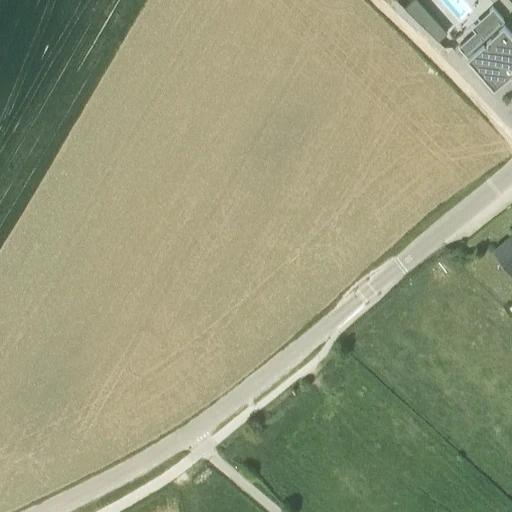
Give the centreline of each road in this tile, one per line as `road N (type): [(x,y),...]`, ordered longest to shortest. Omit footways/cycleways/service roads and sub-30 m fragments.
road 1 (tertiary): [(189,435),(511,174)]
road 2 (track): [(372,0),(511,136)]
road 3 (tertiary): [(48,511),(189,435)]
